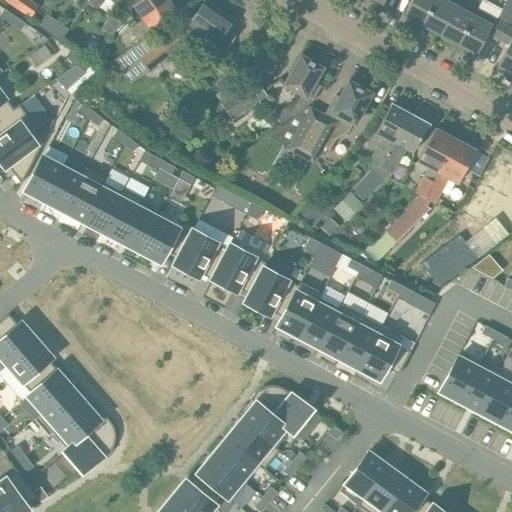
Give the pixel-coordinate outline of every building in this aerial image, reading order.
[(6,0),(6,1),(18,10),(25,0),(6,0)] [(31,0),(25,0),(18,10),(30,18),(39,6),(31,0)] [(75,0),(73,5),(80,10),(87,0),(75,0)] [(87,0),(80,10),(82,11),(88,2),(97,9),(102,0),(111,0),(120,6),(123,0),(87,0)] [(142,18),(164,0),(141,0),(133,6),(142,18)] [(155,50),(140,61),(147,71),(148,70),(197,33),(215,46),(215,45),(224,52),(236,36),(226,29),(233,20),(205,0),(187,26),(155,50)] [(177,13),(168,0),(164,0),(142,18),(152,31),(177,13)] [(411,0),(403,16),(414,22),(411,28),(413,28),(418,31),(435,0),(411,0)] [(428,30),(439,36),(458,0),(435,0),(418,31),(425,35),(428,30)] [(460,0),(458,0),(439,36),(450,41),(447,47),(454,51),(477,9),(460,0)] [(511,0),(506,0),(496,19),(507,25),(511,13),(511,0)] [(4,9),(0,14),(0,16),(10,23),(14,16),(4,9)] [(505,25),(477,9),(454,51),(461,55),(464,49),(476,55),(488,33),(498,39),(505,25)] [(14,16),(10,23),(20,30),(25,23),(14,16)] [(57,24),(46,16),(40,25),(51,33),(57,24)] [(511,82),(511,81),(511,28),(505,25),(498,39),(508,44),(496,66),(508,73),(505,78),(511,82)] [(69,50),(65,57),(75,64),(80,57),(69,50)] [(323,68),(300,55),(283,84),(301,94),(285,106),(287,108),(278,114),(283,122),(293,115),(293,116),(312,102),(321,86),(315,83),(323,68)] [(224,99),(221,102),(234,119),(266,95),(253,78),(224,99)] [(310,108),(288,148),(313,162),(317,156),(320,157),(326,155),(335,139),(348,132),(352,123),(354,124),(371,94),(349,81),(339,98),(335,95),(324,116),(310,108)] [(0,91),(0,119),(19,105),(13,109),(0,91)] [(0,134),(0,135),(0,162),(4,168),(8,166),(20,184),(44,139),(54,121),(34,94),(19,105),(0,119),(0,134)] [(83,103),(77,110),(88,117),(93,110),(83,103)] [(383,136),(369,162),(381,168),(410,115),(391,104),(376,132),(383,136)] [(93,110),(88,117),(98,125),(103,118),(93,110)] [(410,115),(381,168),(391,174),(406,148),(413,152),(428,125),(410,115)] [(424,176),(416,192),(419,194),(424,197),(438,173),(452,145),(456,139),(435,128),(425,146),(417,161),(428,168),(424,176)] [(118,129),(113,136),(123,143),(128,136),(118,129)] [(128,136),(123,143),(133,151),(138,144),(128,136)] [(419,194),(384,230),(396,242),(430,209),(425,205),(430,200),(434,202),(442,186),(446,177),(457,183),(466,168),(475,150),(456,139),(452,145),(438,173),(424,197),(419,194)] [(42,156),(23,191),(44,202),(62,167),(68,155),(48,144),(42,156)] [(152,154),(148,162),(160,168),(164,160),(152,154)] [(164,160),(160,168),(171,174),(175,166),(164,160)] [(481,184),(464,215),(481,224),(485,217),(506,228),(511,223),(511,169),(501,164),(488,187),(481,184)] [(62,167),(44,202),(63,212),(86,168),(85,168),(80,176),(62,167)] [(86,168),(63,212),(82,222),(105,178),(86,168)] [(182,171),(178,179),(190,185),(194,177),(182,171)] [(370,171),(351,189),(362,201),(363,200),(381,182),(370,171)] [(124,188),(101,232),(120,242),(143,199),(149,187),(130,177),(124,188)] [(105,178),(82,222),(101,232),(124,188),(123,188),(121,192),(103,183),(106,179),(105,178)] [(227,194),(223,202),(246,214),(252,202),(229,190),(227,194)] [(363,206),(349,192),(334,208),(347,221),(363,206)] [(143,199),(120,242),(139,252),(160,213),(141,203),(144,199),(143,199)] [(252,202),(246,214),(257,219),(263,208),(252,202)] [(322,215),(309,202),(295,215),(306,226),(309,228),(322,215)] [(160,213),(139,252),(160,263),(166,251),(171,253),(177,256),(173,264),(174,265),(192,230),(191,230),(189,234),(158,217),(161,213),(160,213)] [(329,217),(320,228),(330,237),(339,226),(329,217)] [(192,230),(174,265),(198,278),(201,274),(212,280),(230,244),(229,244),(233,237),(199,219),(192,230)] [(309,237),(303,249),(314,255),(320,243),(309,237)] [(362,252),(361,252),(368,260),(374,264),(376,262),(384,254),(372,242),(362,252)] [(320,243),(314,255),(325,261),(332,249),(320,243)] [(230,244),(212,280),(236,293),(238,288),(242,290),(248,294),(244,302),(245,303),(266,263),(230,244)] [(350,259),(346,266),(358,272),(362,265),(350,259)] [(266,263),(245,303),(269,316),(271,312),(281,317),(298,286),(288,281),(264,268),(266,263)] [(362,265),(358,272),(369,278),(373,271),(362,265)] [(511,280),(507,278),(503,286),(511,290),(511,280)] [(391,280),(387,287),(398,294),(402,286),(391,280)] [(281,317),(276,326),(298,337),(321,293),(300,282),(298,286),(281,317)] [(398,294),(396,297),(407,303),(413,292),(402,286),(398,294)] [(341,304),(318,348),(338,359),(361,315),(368,302),(348,291),(341,304)] [(321,293),(298,337),(318,348),(341,304),(340,303),(338,308),(325,301),(319,298),(321,294),(321,293)] [(361,315),(338,359),(358,369),(381,325),(388,313),(368,302),(361,315)] [(8,314),(0,320),(0,369),(6,365),(35,338),(21,321),(17,325),(13,320),(8,314)] [(381,325),(358,369),(379,380),(385,368),(398,374),(400,371),(410,352),(414,343),(402,336),(381,325)] [(485,326),(481,333),(483,334),(492,339),(496,332),(485,326)] [(200,407),(211,383),(100,330),(90,350),(133,370),(137,363),(150,369),(144,381),(200,407)] [(496,332),(492,339),(503,345),(507,338),(496,332)] [(6,365),(0,369),(0,375),(22,400),(26,396),(30,393),(30,392),(56,369),(53,366),(48,360),(52,357),(35,338),(6,365)] [(457,356),(439,391),(459,402),(481,361),(480,360),(476,366),(457,356)] [(481,361),(459,402),(478,412),(501,369),(500,368),(499,370),(481,361)] [(30,393),(26,396),(40,412),(70,385),(56,370),(56,369),(30,392),(30,393)] [(511,374),(501,369),(478,412),(497,422),(511,393),(511,374)] [(41,413),(34,419),(48,435),(52,432),(51,431),(55,428),(84,402),(82,399),(70,386),(70,385),(40,412),(41,413)] [(312,410),(287,391),(283,388),(280,387),(277,386),(272,386),(267,386),(264,387),(262,388),(261,388),(258,390),(254,393),(250,398),(293,433),(312,410)] [(511,393),(497,422),(511,430),(511,393)] [(293,433),(250,398),(250,399),(254,403),(240,420),(278,451),(279,450),(275,447),(289,431),(292,434),(293,433)] [(55,428),(51,431),(52,432),(61,442),(65,447),(99,418),(84,402),(55,428)] [(66,448),(62,451),(81,473),(103,457),(107,454),(108,453),(109,452),(110,451),(111,449),(112,448),(112,446),(113,445),(114,443),(114,442),(114,440),(115,439),(115,437),(115,435),(115,434),(114,432),(114,430),(114,429),(113,427),(112,426),(112,424),(111,423),(110,422),(109,420),(104,415),(99,418),(65,447),(66,448)] [(226,437),(264,469),(278,451),(240,420),(226,437)] [(332,425),(327,433),(337,440),(342,432),(332,425)] [(211,455),(246,483),(243,480),(256,463),(263,470),(264,469),(226,437),(211,455)] [(11,451),(18,461),(25,456),(17,446),(11,451)] [(368,451),(339,491),(359,506),(388,466),(368,451)] [(291,461),(298,467),(306,457),(299,452),(291,461)] [(197,472),(231,501),(246,483),(211,455),(197,472)] [(25,456),(18,461),(26,472),(33,467),(25,456)] [(298,467),(291,461),(283,472),(289,477),(298,467)] [(383,511),(406,480),(388,466),(359,506),(366,511),(381,511),(382,511),(383,511)] [(17,469),(0,481),(0,505),(5,511),(26,511),(29,510),(26,505),(37,497),(33,491),(17,469)] [(170,498),(187,511),(209,511),(223,495),(231,502),(231,501),(197,472),(188,483),(185,480),(170,498)] [(428,511),(433,505),(422,497),(424,493),(406,480),(383,511),(428,511)] [(40,486),(33,491),(37,497),(41,502),(47,497),(40,486)] [(269,502),(277,492),(270,487),(262,497),(269,502)] [(260,511),(269,502),(262,497),(254,507),(259,511),(260,511)] [(187,511),(170,498),(158,511),(187,511)]
